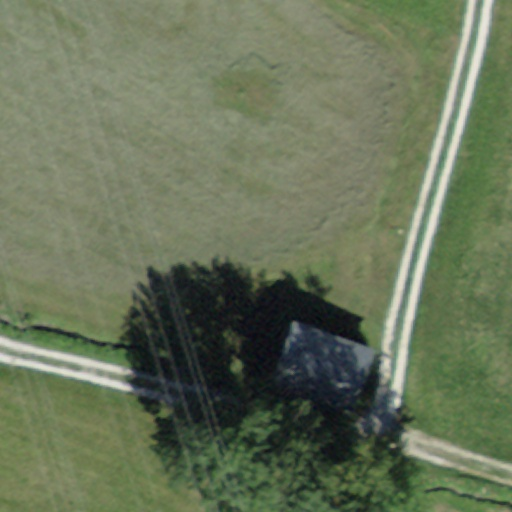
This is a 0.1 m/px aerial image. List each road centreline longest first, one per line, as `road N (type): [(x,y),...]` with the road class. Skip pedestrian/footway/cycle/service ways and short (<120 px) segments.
road 1 (track): [(383,427),(474,0)]
road 2 (track): [(0,344),(147,387),(383,427)]
road 3 (track): [(383,427),(511,471)]
